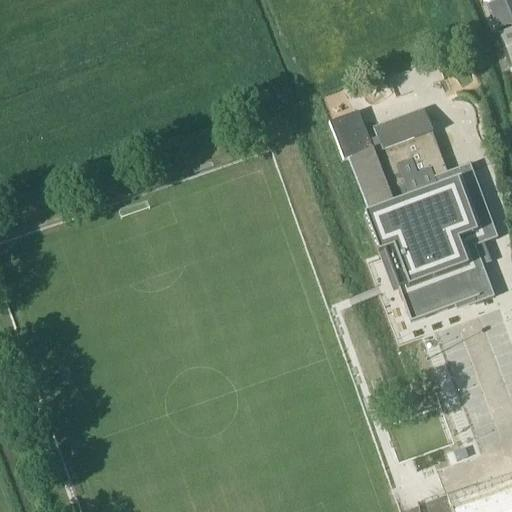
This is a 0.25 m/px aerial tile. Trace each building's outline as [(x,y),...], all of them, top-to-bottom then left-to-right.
[(511,0),(498,0),(499,2),(487,7),(498,32),(510,27),(511,28),(511,27),(511,0)] [(511,67),(511,31),(497,37),(509,69),(511,67)] [(348,161),(368,216),(383,210),(396,245),(382,250),(402,305),(435,293),(442,311),(473,300),(475,306),(494,300),(468,229),(491,221),(470,166),(446,175),(423,111),(404,118),(404,119),(374,130),(381,148),(373,151),(359,113),(330,123),(344,162),(348,161)] [(419,442),(392,452),(400,474),(427,465),(419,442)] [(511,511),(511,479),(479,492),(486,511),(511,511)]
